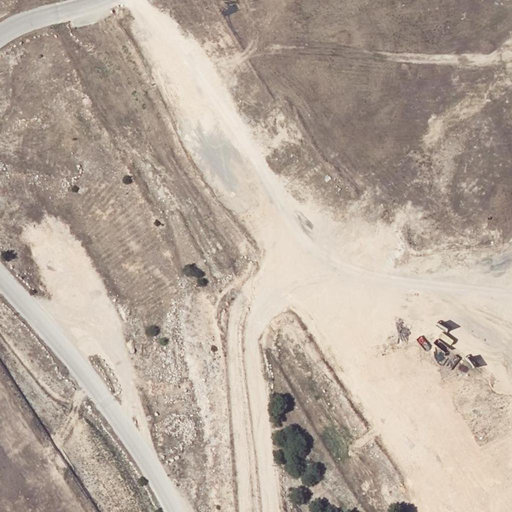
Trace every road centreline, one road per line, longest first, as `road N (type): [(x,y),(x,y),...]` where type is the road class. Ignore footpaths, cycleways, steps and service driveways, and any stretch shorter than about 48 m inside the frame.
road 1 (track): [(275,511),(253,346),(261,293),(279,252),(273,184),(175,37),(140,0)]
road 2 (track): [(273,184),(302,236),(340,266),(511,293)]
